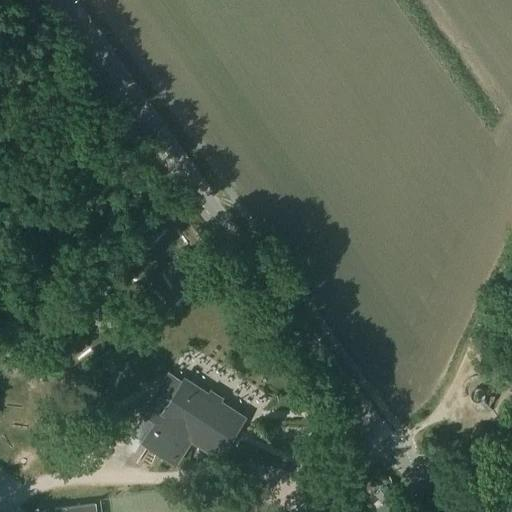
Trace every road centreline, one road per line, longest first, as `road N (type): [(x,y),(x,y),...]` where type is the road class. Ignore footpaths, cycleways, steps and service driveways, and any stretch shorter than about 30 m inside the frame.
road 1 (unclassified): [(61,0),(386,442),(463,511)]
road 2 (track): [(410,445),(463,383),(511,251)]
